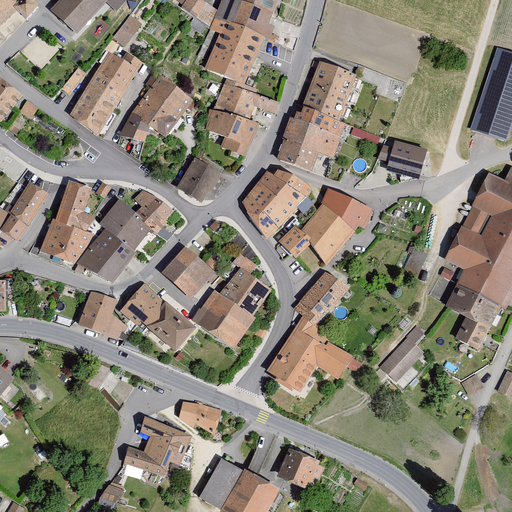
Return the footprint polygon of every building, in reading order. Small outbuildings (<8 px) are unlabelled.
[(0,0),(0,25),(17,8),(27,16),(37,5),(31,0),(20,0),(19,1),(18,0),(0,0)] [(60,0),(47,13),(73,38),(110,0),(60,0)] [(114,0),(133,15),(144,0),(114,0)] [(216,17),(196,4),(198,0),(171,0),(171,1),(181,9),(178,14),(209,35),(216,17)] [(201,157),(242,177),(262,131),(248,125),(253,112),(272,119),(277,107),(255,97),(258,91),(245,87),(263,43),(274,46),(278,32),(268,29),(279,1),(293,5),(294,0),(233,0),(234,0),(233,0),(223,0),(216,17),(209,35),(217,40),(202,74),(225,86),(206,125),(201,157)] [(114,36),(125,46),(144,24),(134,14),(114,36)] [(505,146),(511,124),(511,54),(498,50),(469,133),(505,146)] [(98,136),(140,69),(125,58),(120,66),(109,58),(70,116),(98,136)] [(340,125),(356,82),(319,68),(303,111),(326,120),(320,136),(291,125),(277,159),(312,172),(317,159),(334,165),(348,128),(340,125)] [(0,122),(1,123),(23,96),(0,77),(0,122)] [(163,143),(191,106),(161,83),(130,119),(121,142),(144,148),(147,137),(163,143)] [(29,100),(21,110),(32,119),(40,108),(29,100)] [(419,179),(427,149),(394,140),(386,171),(419,179)] [(176,194),(200,209),(218,180),(194,165),(176,194)] [(505,186),(488,177),(470,213),(487,222),(478,239),(458,229),(439,267),(460,278),(443,312),(467,324),(456,345),(477,355),(497,315),(504,318),(511,302),(511,176),(510,176),(505,186)] [(241,209),(267,244),(310,196),(275,177),(270,184),(265,177),(241,209)] [(110,190),(102,185),(95,196),(103,201),(110,190)] [(66,186),(37,258),(69,274),(75,270),(109,293),(136,260),(132,256),(148,238),(156,242),(173,218),(143,195),(133,204),(137,210),(131,215),(119,204),(98,228),(81,220),(90,195),(66,186)] [(45,198),(28,188),(0,233),(0,238),(14,248),(45,198)] [(308,255),(324,272),(357,234),(362,236),(373,213),(328,190),(322,209),(299,233),(293,230),(275,248),(291,269),(308,255)] [(186,247),(161,273),(189,300),(216,273),(186,247)] [(407,269),(423,275),(432,254),(416,247),(407,269)] [(213,296),(192,320),(234,349),(253,324),(249,320),(269,293),(239,272),(219,299),(213,296)] [(348,294),(325,280),(295,312),(301,321),(267,380),(299,402),(313,375),(335,388),(351,364),(328,349),(334,337),(319,329),(348,294)] [(145,284),(120,311),(137,326),(141,321),(176,352),(197,327),(145,284)] [(91,292),(78,325),(117,340),(128,327),(113,314),(117,300),(91,292)] [(379,370),(395,387),(424,359),(408,342),(379,370)] [(0,373),(0,398),(13,384),(0,373)] [(511,404),(511,401),(511,378),(506,376),(496,398),(511,404)] [(182,404),(178,424),(213,443),(222,414),(182,404)] [(191,442),(145,419),(139,436),(149,440),(143,455),(128,449),(124,470),(163,483),(169,470),(180,475),(191,442)] [(326,471),(288,455),(276,482),(315,498),(326,471)] [(269,511),(279,496),(222,463),(198,504),(211,511),(269,511)] [(95,511),(116,511),(123,495),(110,488),(101,499),(95,511)]
